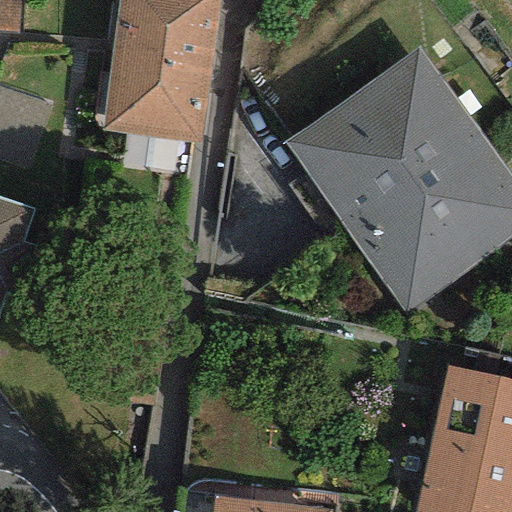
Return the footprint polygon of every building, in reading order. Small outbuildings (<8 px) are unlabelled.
[(0,0),(0,31),(18,32),(20,0),(0,0)] [(217,0),(117,0),(100,129),(199,142),(217,0)] [(511,232),(511,181),(416,48),(282,143),(402,311),(511,232)] [(0,81),(0,141),(30,153),(50,100),(0,81)] [(0,305),(32,211),(0,200),(0,305)] [(511,511),(511,380),(444,368),(416,511),(511,511)] [(327,511),(328,510),(213,498),(211,511),(327,511)]
